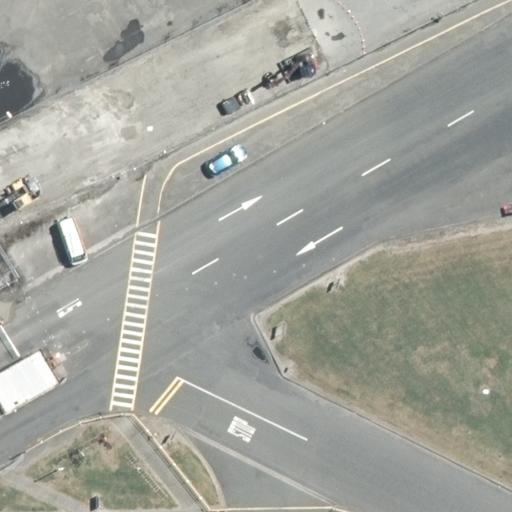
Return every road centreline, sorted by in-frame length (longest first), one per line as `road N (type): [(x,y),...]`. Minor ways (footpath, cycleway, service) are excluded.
road 1 (unknown): [(0,171),(374,0)]
road 2 (unknown): [(152,350),(319,454),(458,511)]
